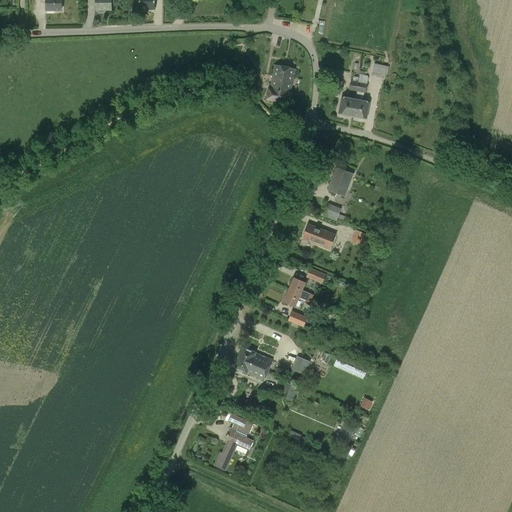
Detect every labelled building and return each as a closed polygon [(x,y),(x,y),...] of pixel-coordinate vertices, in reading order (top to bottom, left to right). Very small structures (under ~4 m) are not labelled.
[(45,0),(46,10),(60,11),(60,0),(45,0)] [(104,12),(104,10),(110,10),(110,4),(114,4),(113,0),(95,0),(96,11),(96,12),(98,14),(102,13),(104,12)] [(138,0),(139,9),(154,9),(154,0),(138,0)] [(391,66),(375,63),(373,75),(376,79),(384,81),(385,74),(389,75),(391,66)] [(269,89),(267,99),(290,104),(292,93),(289,93),(294,70),(275,66),(270,89),(269,89)] [(349,91),(356,92),(358,82),(350,81),(349,91)] [(366,83),(358,82),(356,92),(364,93),(366,83)] [(338,114),(352,116),(356,95),(353,94),(352,99),(341,97),(338,114)] [(356,95),(352,116),(366,119),(369,102),(358,100),(359,95),(356,95)] [(336,169),(328,190),(345,196),(353,175),(336,169)] [(325,216),(337,220),(342,208),(330,204),(325,216)] [(302,238),(330,249),(335,236),(308,225),(302,238)] [(364,247),(366,241),(354,237),(352,243),(364,247)] [(325,275),(310,269),(307,278),(322,284),(325,275)] [(294,278),(288,290),(300,295),(311,300),(313,295),(302,290),(305,282),(294,278)] [(300,295),(288,290),(283,303),(294,308),(298,300),(309,304),(311,300),(300,295)] [(292,311),(288,320),(303,327),(307,318),(292,311)] [(242,348),(238,358),(267,370),(271,361),(254,354),(255,353),(242,348)] [(263,380),(267,370),(238,358),(233,369),(246,373),(246,374),(263,380)] [(307,368),(295,363),(292,369),(304,374),(307,368)] [(297,387),(288,383),(283,394),(292,397),(297,387)] [(371,404),(363,400),(360,405),(368,409),(371,404)] [(234,423),(231,429),(230,428),(223,442),(226,443),(222,454),(219,453),(214,465),(225,470),(236,445),(248,450),(252,441),(247,439),(253,424),(232,414),(229,421),(234,423)] [(347,437),(352,427),(346,424),(342,435),(347,437)]
